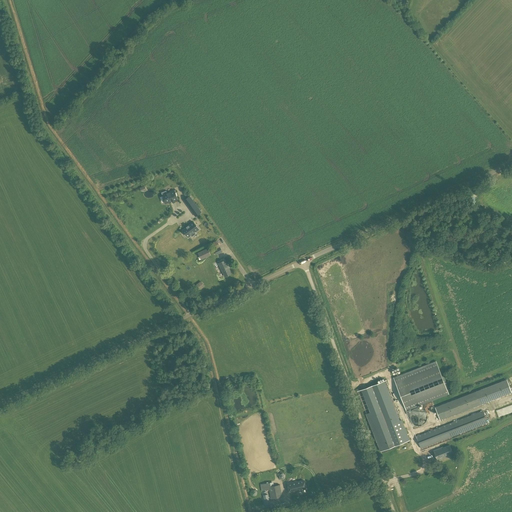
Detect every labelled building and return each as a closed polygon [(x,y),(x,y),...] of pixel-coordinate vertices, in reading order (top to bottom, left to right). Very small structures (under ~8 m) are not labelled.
[(164,202),(169,200),(169,202),(177,199),(174,190),(167,193),(166,191),(161,192),(162,194),(162,195),(164,202)] [(184,200),(187,204),(192,200),(189,196),(184,200)] [(198,208),(192,212),(195,216),(201,212),(198,208)] [(194,231),(198,228),(193,222),(188,226),(188,225),(186,227),(182,230),(187,236),(190,235),(191,237),(196,234),(195,232),(194,231)] [(217,240),(211,243),(216,255),(222,252),(217,240)] [(207,248),(198,252),(201,260),(211,255),(207,248)] [(225,260),(224,258),(218,261),(219,263),(218,263),(225,277),(231,274),(225,260)] [(436,361),(394,378),(396,385),(406,411),(449,394),(436,361)] [(511,392),(506,379),(435,407),(440,420),(511,392)] [(388,425),(397,422),(382,382),(386,381),(357,392),(361,390),(370,415),(366,416),(380,451),(395,445),(388,425)] [(426,411),(419,408),(412,410),(409,417),(411,424),(418,427),(425,425),(428,418),(426,411)] [(416,437),(421,449),(451,437),(488,423),(483,411),(416,437)] [(453,453),(450,445),(443,448),(443,447),(434,451),(437,460),(447,457),(447,456),(453,453)] [(296,487),(297,492),(299,491),(306,489),(304,480),(297,482),(297,481),(296,481),(297,486),(296,487)] [(291,493),(297,492),(296,487),(297,486),(296,481),(288,483),(291,493)] [(280,485),(274,486),(269,487),(269,490),(271,499),(282,497),(280,485)] [(268,494),(263,495),(265,507),(278,505),(277,500),(269,501),(268,494)]
